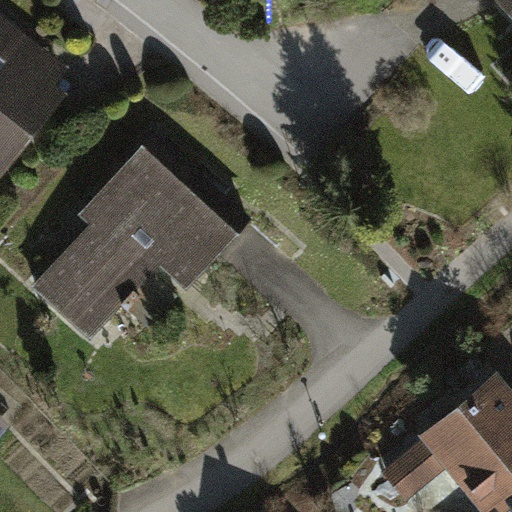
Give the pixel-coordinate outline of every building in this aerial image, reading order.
[(0,160),(51,96),(13,66),(32,43),(0,17),(0,160)] [(94,220),(36,284),(91,335),(122,302),(127,306),(140,293),(134,288),(162,258),(188,283),(247,217),(155,132),(83,210),(94,220)] [(432,431),(493,504),(511,488),(511,402),(494,381),(432,431)] [(406,494),(417,485),(397,460),(386,469),(406,494)] [(511,511),(511,488),(493,504),(499,511),(511,511)]
